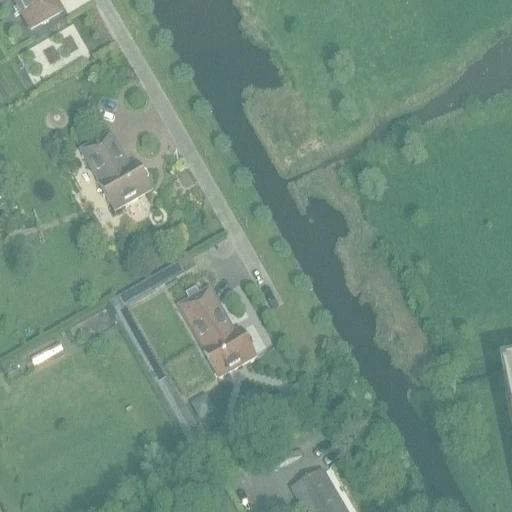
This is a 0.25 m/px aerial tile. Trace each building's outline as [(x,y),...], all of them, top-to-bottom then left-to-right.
[(11,0),(13,0),(30,29),(58,13),(50,0),(11,0)] [(110,136),(82,152),(100,185),(99,186),(114,212),(150,191),(147,186),(148,181),(147,176),(144,172),(138,171),(135,165),(128,169),(110,136)] [(189,258),(109,304),(197,458),(305,396),(299,386),(201,442),(125,308),(195,269),(189,258)] [(203,353),(218,379),(254,359),(251,352),(252,348),(251,343),(248,340),(243,338),(239,332),(233,336),(209,292),(180,309),(205,352),(203,353)] [(345,511),(322,473),(292,491),(304,511),(345,511)]
